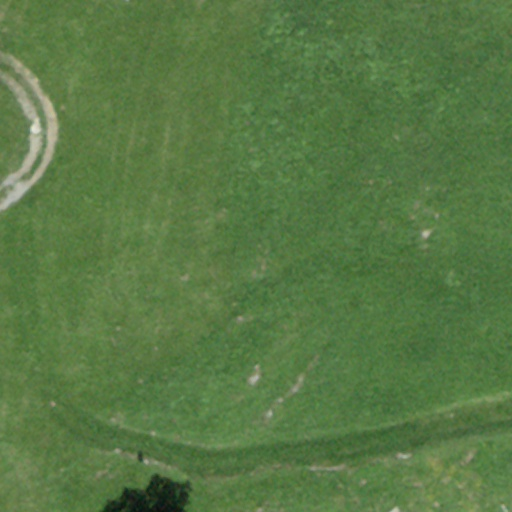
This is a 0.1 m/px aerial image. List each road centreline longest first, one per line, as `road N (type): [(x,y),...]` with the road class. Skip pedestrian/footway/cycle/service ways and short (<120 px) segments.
road 1 (track): [(0,348),(52,426),(191,456),(339,447),(511,414)]
road 2 (track): [(0,66),(35,100),(45,142),(0,204)]
